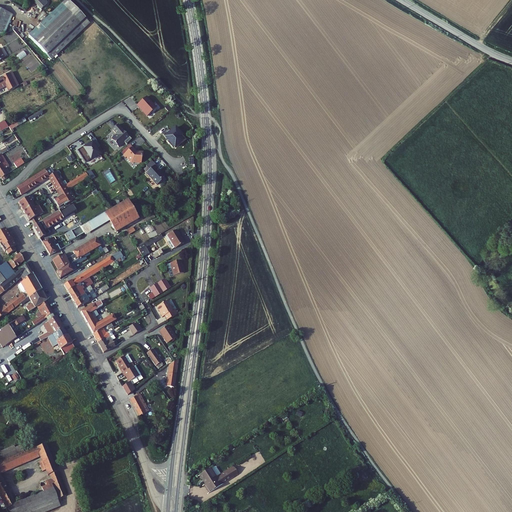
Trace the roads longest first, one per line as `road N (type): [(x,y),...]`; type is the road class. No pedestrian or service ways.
road 1 (track): [(77,0),(193,113),(215,120),(220,154),(305,350),(336,409),(410,511)]
road 2 (residential): [(0,199),(143,460)]
road 3 (primary): [(188,0),(207,141),(201,284)]
road 4 (residential): [(0,191),(115,109),(126,111),(177,167)]
road 5 (primary): [(178,492),(201,284)]
road 6 (primary): [(201,284),(172,462)]
road 7 (unclassified): [(511,60),(401,0)]
